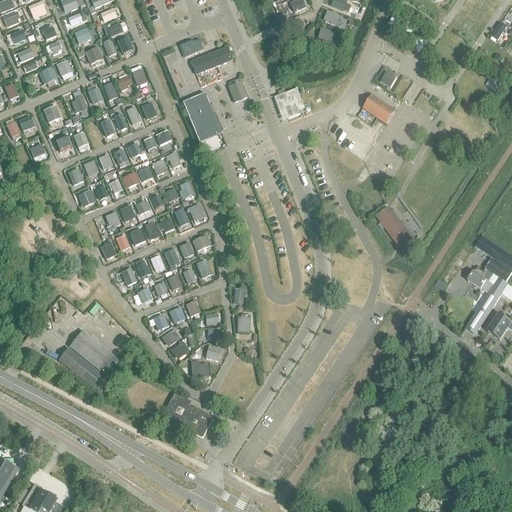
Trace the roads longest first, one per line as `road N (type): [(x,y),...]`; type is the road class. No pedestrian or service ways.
road 1 (unclassified): [(208,486),(316,300),(318,250),(274,135)]
road 2 (residential): [(0,400),(109,469),(129,459)]
road 3 (unknown): [(10,370),(65,317),(110,339)]
road 4 (residential): [(511,385),(417,310)]
